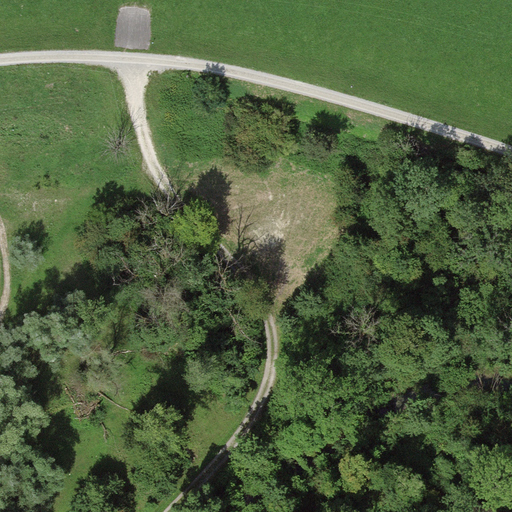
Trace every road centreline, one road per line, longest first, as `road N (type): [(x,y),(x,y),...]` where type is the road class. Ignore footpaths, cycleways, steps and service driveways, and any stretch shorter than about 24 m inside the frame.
road 1 (track): [(171,511),(261,404),(274,374),(274,327),(251,282),(164,183),(136,110),(138,4)]
road 2 (track): [(511,151),(341,99),(190,65),(0,61)]
